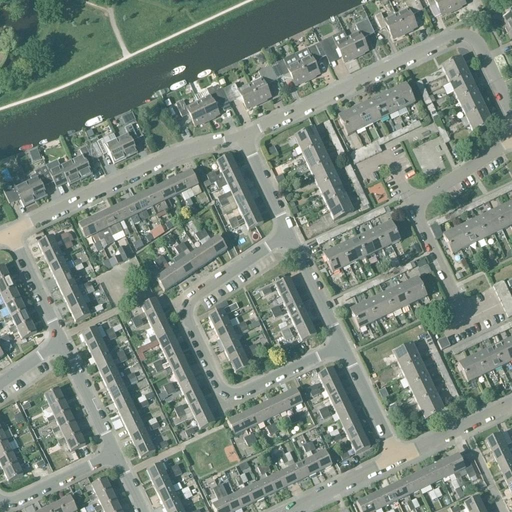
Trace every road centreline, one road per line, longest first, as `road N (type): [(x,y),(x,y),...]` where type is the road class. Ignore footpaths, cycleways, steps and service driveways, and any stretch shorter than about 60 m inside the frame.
road 1 (residential): [(288,233),(192,298),(189,323),(221,390),(242,395),(343,346)]
road 2 (residential): [(245,137),(452,35),(477,44),(511,116)]
road 3 (residential): [(8,232),(176,152),(245,137)]
road 4 (residential): [(464,320),(411,205),(511,141)]
road 5 (residential): [(396,458),(511,405)]
road 6 (residential): [(343,346),(288,233)]
road 7 (residential): [(113,455),(61,342)]
road 8 (residential): [(396,458),(343,346)]
road 9 (residential): [(0,502),(113,455)]
road 10 (residential): [(61,342),(8,232)]
